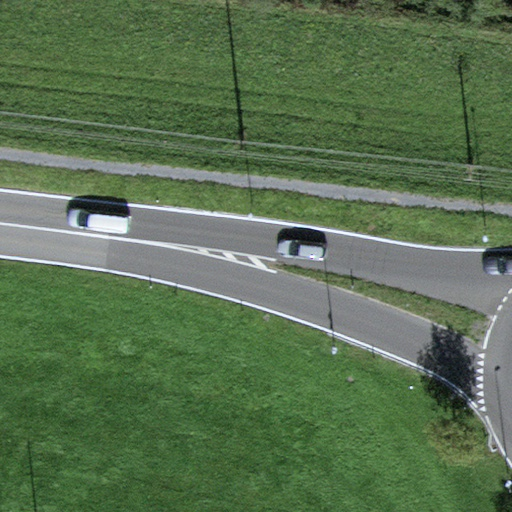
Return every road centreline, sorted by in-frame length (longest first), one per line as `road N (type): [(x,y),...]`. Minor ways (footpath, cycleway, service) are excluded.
road 1 (primary): [(226,251),(502,377)]
road 2 (primary): [(511,287),(226,251)]
road 3 (primary): [(0,224),(226,251)]
